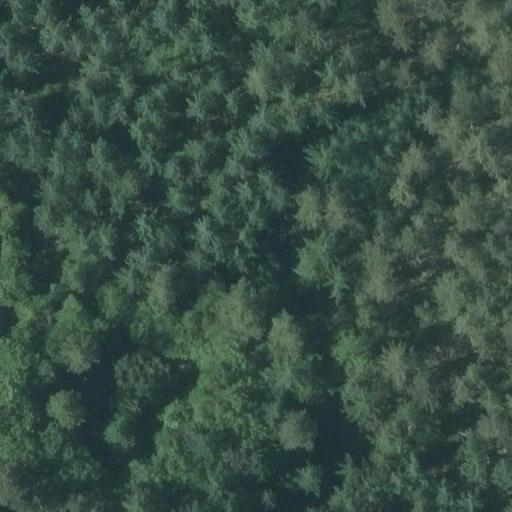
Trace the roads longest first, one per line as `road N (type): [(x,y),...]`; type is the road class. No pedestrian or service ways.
road 1 (track): [(349,380),(0,257)]
road 2 (track): [(511,455),(349,380)]
